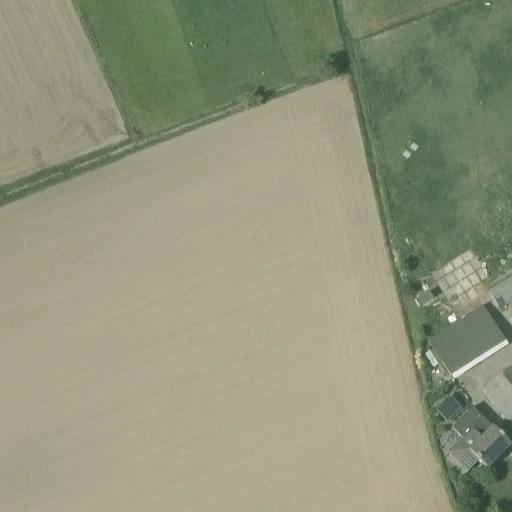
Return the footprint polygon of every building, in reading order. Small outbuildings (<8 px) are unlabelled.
[(511,279),(488,292),(498,311),(511,303),(511,279)] [(453,381),(500,350),(507,346),(482,306),(427,341),(453,381)] [(432,368),(440,363),(432,351),(424,356),(432,368)] [(511,369),(482,390),(511,434),(511,369)] [(447,455),(467,474),(478,463),(486,471),(510,448),(472,410),(452,430),(461,440),(447,455)]
